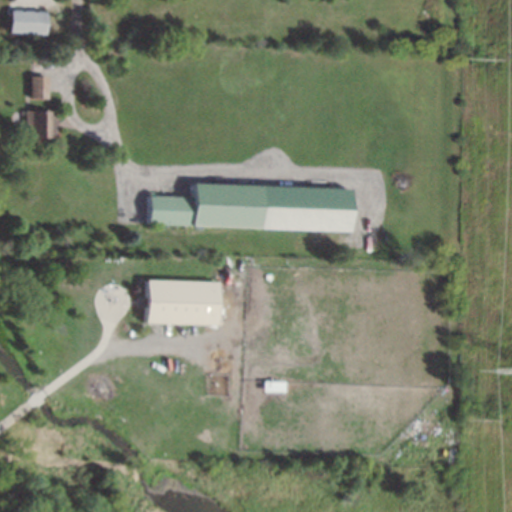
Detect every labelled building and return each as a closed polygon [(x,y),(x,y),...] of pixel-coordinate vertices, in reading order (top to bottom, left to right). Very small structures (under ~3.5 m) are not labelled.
[(8,32),(43,33),(43,11),(8,10),(8,32)] [(29,76),(29,98),(47,98),(47,77),(29,76)] [(24,110),(24,137),(55,139),(56,111),(24,110)] [(146,194),(147,223),(261,228),(262,186),(191,183),(190,198),(146,194)] [(144,274),(143,322),(216,324),(217,282),(178,281),(179,273),(144,274)]
